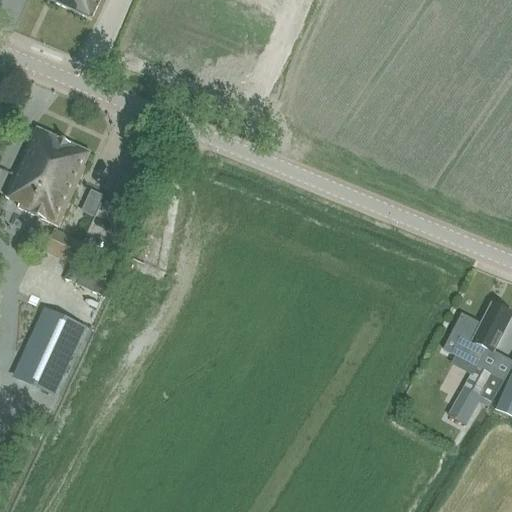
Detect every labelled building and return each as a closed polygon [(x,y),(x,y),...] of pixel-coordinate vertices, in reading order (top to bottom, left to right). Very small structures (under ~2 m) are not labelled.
[(46,0),(91,20),(100,0),(46,0)] [(91,155),(36,129),(4,198),(10,201),(9,203),(18,207),(17,210),(59,229),(91,155)] [(54,232),(45,253),(73,265),(82,245),(54,232)] [(126,303),(135,307),(153,265),(131,255),(107,308),(121,314),(126,303)] [(71,266),(65,281),(75,285),(77,282),(94,290),(92,293),(105,299),(112,285),(71,266)] [(476,368),(485,352),(493,356),(511,317),(511,316),(491,307),(481,326),(462,316),(443,352),(475,368),(476,368)] [(48,314),(18,380),(51,395),(81,329),(48,314)] [(476,368),(475,368),(464,389),(461,395),(482,407),(485,401),(491,404),(504,383),(476,368)] [(511,373),(495,412),(511,419),(511,373)] [(454,408),(448,418),(466,427),(471,418),(454,408)]
